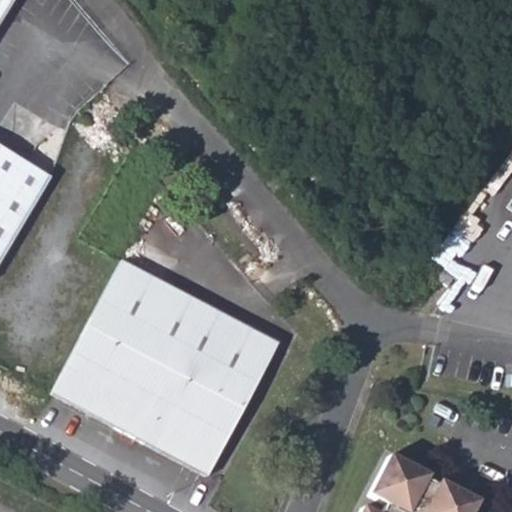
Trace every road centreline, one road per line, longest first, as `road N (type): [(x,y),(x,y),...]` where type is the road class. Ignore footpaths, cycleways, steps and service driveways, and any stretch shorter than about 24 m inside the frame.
road 1 (residential): [(89,0),(375,335),(298,511)]
road 2 (tertiary): [(0,431),(155,511)]
